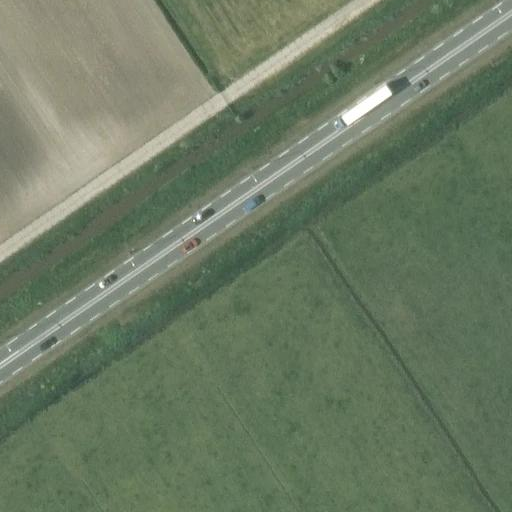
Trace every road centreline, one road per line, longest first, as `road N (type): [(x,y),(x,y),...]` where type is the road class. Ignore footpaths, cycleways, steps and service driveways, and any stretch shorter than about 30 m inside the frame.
road 1 (primary): [(0,366),(511,12)]
road 2 (track): [(0,253),(368,0)]
